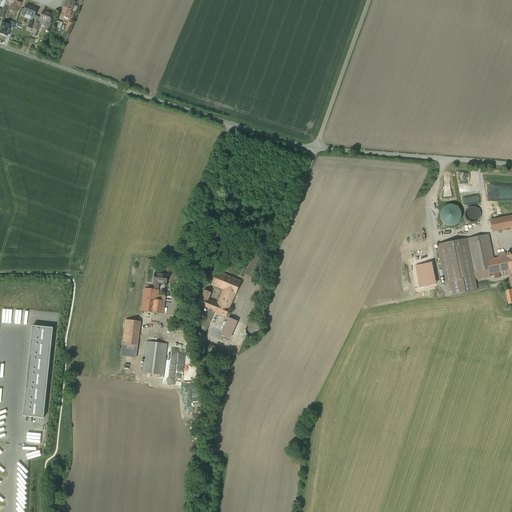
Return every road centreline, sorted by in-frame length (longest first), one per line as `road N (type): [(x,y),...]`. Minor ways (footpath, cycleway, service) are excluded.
road 1 (unclassified): [(315,148),(0,45)]
road 2 (unclassified): [(315,148),(511,165)]
road 3 (track): [(200,511),(229,349)]
road 4 (unclassified): [(368,0),(315,148)]
